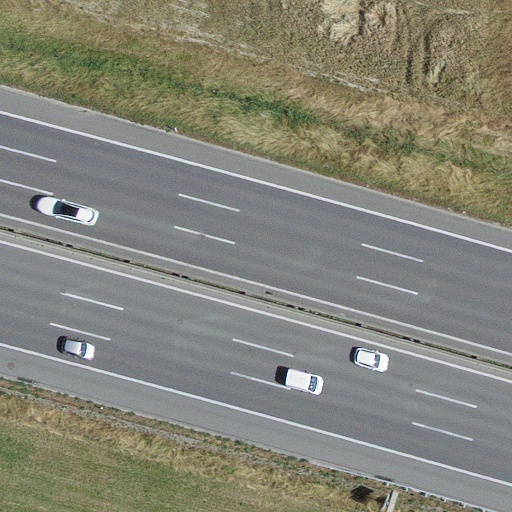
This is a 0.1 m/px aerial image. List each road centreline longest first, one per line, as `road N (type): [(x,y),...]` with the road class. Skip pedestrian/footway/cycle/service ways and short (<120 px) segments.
road 1 (motorway): [(0,294),(511,435)]
road 2 (motorway): [(511,304),(0,164)]
